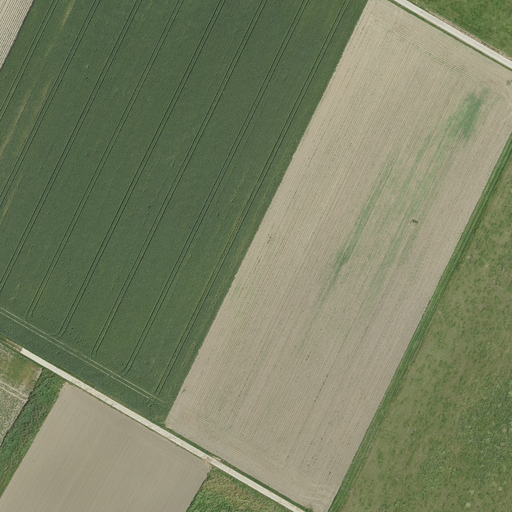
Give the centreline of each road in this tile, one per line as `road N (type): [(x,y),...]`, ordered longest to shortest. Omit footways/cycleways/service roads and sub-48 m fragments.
road 1 (track): [(25,352),(299,511)]
road 2 (track): [(511,66),(399,0)]
